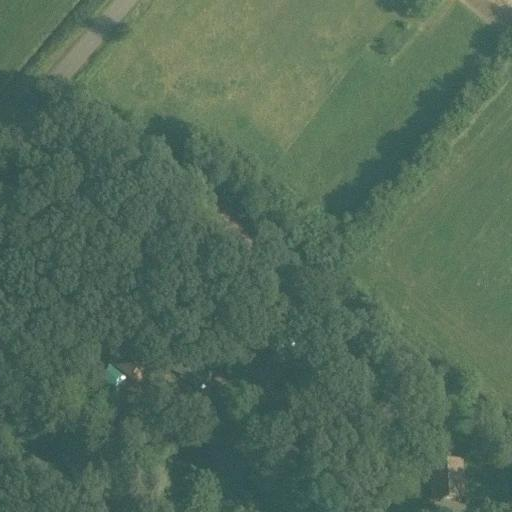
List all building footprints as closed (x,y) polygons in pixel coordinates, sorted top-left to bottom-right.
[(381,50),(411,12),(395,0),(387,0),(361,33),(381,50)] [(150,250),(169,270),(188,250),(168,233),(150,250)] [(275,335),(262,355),(285,368),(297,346),(275,335)] [(109,364),(131,380),(146,359),(123,344),(109,364)] [(374,386),(372,388),(348,407),(368,433),(394,412),(378,392),(374,386)] [(459,465),(434,467),(436,500),(461,498),(459,465)]
